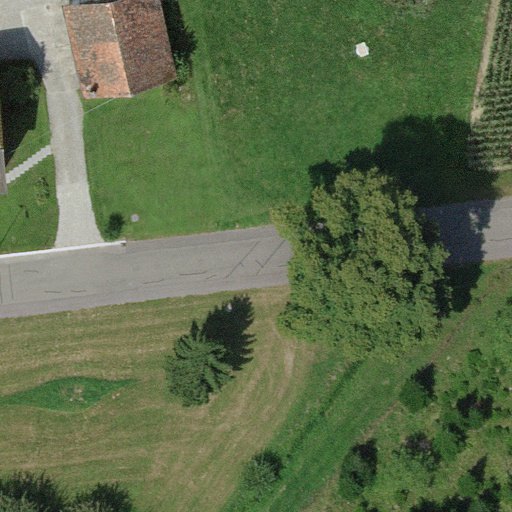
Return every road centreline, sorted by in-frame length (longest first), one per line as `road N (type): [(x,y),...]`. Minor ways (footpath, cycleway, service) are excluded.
road 1 (unclassified): [(0,296),(511,233)]
road 2 (unknown): [(93,284),(79,115),(40,0)]
